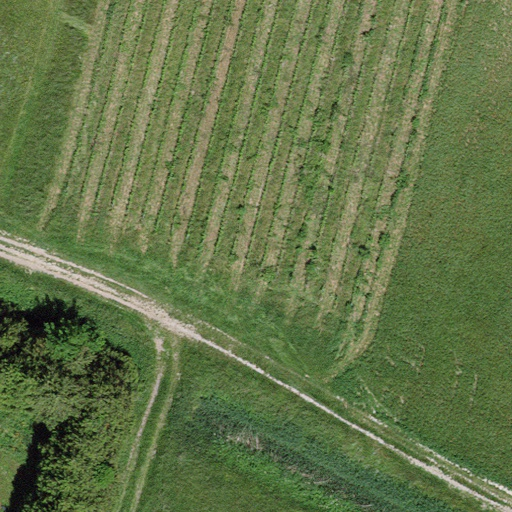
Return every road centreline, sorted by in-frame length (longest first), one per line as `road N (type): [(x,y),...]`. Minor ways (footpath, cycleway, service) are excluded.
road 1 (track): [(511,505),(189,323)]
road 2 (track): [(189,323),(0,246)]
road 3 (track): [(189,323),(117,511)]
